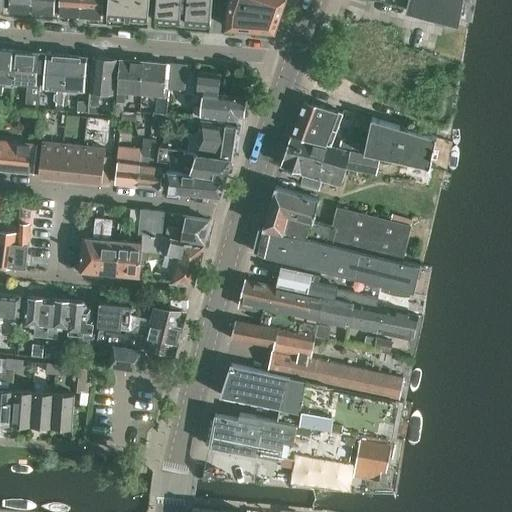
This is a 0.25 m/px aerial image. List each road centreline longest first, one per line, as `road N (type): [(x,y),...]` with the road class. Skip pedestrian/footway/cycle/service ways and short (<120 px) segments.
road 1 (unclassified): [(298,59),(0,32)]
road 2 (tertiary): [(170,511),(221,303)]
road 3 (residential): [(247,215),(65,191)]
road 4 (unclassified): [(221,303),(49,278)]
road 5 (tertiary): [(247,215),(298,59)]
